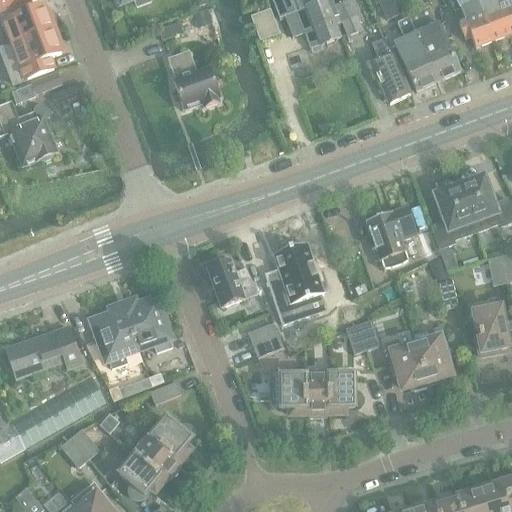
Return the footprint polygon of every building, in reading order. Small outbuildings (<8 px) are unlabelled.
[(40,0),(0,0),(0,15),(0,16),(29,5),(40,0)] [(116,0),(120,8),(134,3),(137,10),(151,5),(149,0),(116,0)] [(195,0),(198,8),(207,6),(205,0),(195,0)] [(271,0),(279,21),(284,19),(293,41),(304,36),(311,52),(341,40),(336,28),(341,26),(330,0),(271,0)] [(406,15),(399,0),(375,0),(387,24),(406,15)] [(509,38),(494,0),(476,0),(478,4),(476,4),(493,44),(509,38)] [(511,0),(494,0),(509,38),(511,36),(511,0)] [(363,33),(350,2),(336,7),(348,39),(363,33)] [(493,44),(476,4),(460,11),(464,22),(458,24),(465,42),(471,40),(475,51),(493,44)] [(56,32),(51,19),(48,20),(44,10),(32,14),(29,5),(0,16),(12,48),(13,49),(56,32)] [(460,75),(446,44),(452,41),(445,26),(439,29),(438,28),(437,28),(429,11),(409,20),(439,85),(460,75)] [(276,35),(269,16),(254,21),(261,41),(276,35)] [(211,28),(207,17),(196,21),(199,32),(211,28)] [(439,85),(409,20),(397,26),(405,43),(395,47),(417,95),(439,85)] [(183,36),(179,25),(158,33),(162,44),(183,36)] [(54,72),(50,61),(61,57),(58,47),(61,45),(56,32),(13,49),(12,48),(1,52),(14,87),(54,72)] [(410,98),(384,41),(372,46),(379,61),(367,67),(374,82),(377,80),(390,107),(410,98)] [(221,101),(210,71),(196,76),(188,56),(169,63),(177,83),(173,84),(184,114),(203,107),(205,111),(219,106),(218,102),(221,101)] [(62,87),(57,75),(31,86),(36,97),(62,87)] [(86,95),(82,85),(67,91),(71,101),(86,95)] [(57,156),(49,136),(43,122),(38,124),(35,116),(22,121),(23,123),(19,125),(11,106),(0,110),(0,140),(9,136),(23,170),(41,163),(45,164),(51,162),(53,158),(57,156)] [(494,207),(484,180),(459,189),(477,236),(500,228),(501,230),(511,226),(511,214),(507,202),(494,207)] [(477,236),(459,189),(435,198),(445,225),(432,230),(440,253),(454,248),(453,245),(477,236)] [(402,245),(418,239),(408,210),(391,216),(391,215),(366,224),(380,264),(381,264),(384,274),(392,272),(403,269),(409,264),(406,255),(402,245)] [(279,274),(266,278),(283,328),(309,319),(304,304),(322,298),(324,297),(323,295),(328,293),(322,275),(317,277),(317,276),(307,247),(298,249),(278,256),(274,258),(279,274)] [(511,285),(511,257),(501,260),(507,287),(511,285)] [(507,287),(501,260),(488,263),(493,290),(507,287)] [(259,297),(245,272),(234,276),(230,265),(223,268),(220,261),(201,268),(210,292),(214,290),(222,311),(259,297)] [(447,274),(458,270),(455,261),(443,265),(447,274)] [(458,310),(452,283),(439,286),(445,313),(458,310)] [(367,294),(364,286),(355,291),(358,298),(367,294)] [(173,342),(167,324),(160,306),(162,305),(159,297),(147,301),(147,303),(136,307),(138,313),(126,317),(138,354),(154,349),(157,356),(172,351),(169,343),(173,342)] [(508,351),(498,302),(488,304),(490,315),(475,318),(479,339),(476,340),(480,360),(500,356),(499,353),(508,351)] [(138,354),(126,317),(114,322),(112,315),(101,319),(100,318),(88,322),(91,330),(93,330),(105,366),(109,364),(112,372),(127,367),(124,359),(138,354)] [(380,349),(371,323),(358,328),(367,354),(380,349)] [(279,339),(274,326),(248,336),(253,349),(279,339)] [(367,354),(358,328),(345,332),(354,358),(367,354)] [(82,367),(69,331),(6,353),(16,382),(65,365),(67,373),(82,367)] [(450,378),(440,342),(443,341),(440,332),(428,335),(427,334),(413,338),(416,348),(428,388),(443,383),(442,380),(450,378)] [(284,352),(279,339),(253,349),(258,362),(284,352)] [(428,388),(416,348),(401,352),(399,344),(387,347),(390,357),(393,356),(403,392),(411,390),(412,393),(428,388)] [(306,418),(305,379),(282,380),(282,375),(272,375),(272,403),(273,406),(274,410),(277,412),(280,413),(290,413),(290,418),(294,418),(306,418)] [(164,385),(160,377),(149,381),(152,390),(164,385)] [(27,452),(107,407),(91,379),(11,425),(27,452)] [(330,418),(329,379),(305,379),(306,418),(309,418),(309,421),(321,421),(321,418),(330,418)] [(362,401),(361,398),(358,396),(354,395),(354,379),(329,379),(330,418),(345,417),(345,412),(355,412),(359,411),(361,408),(363,405),(362,401)] [(147,380),(133,385),(137,394),(150,389),(147,380)] [(181,398),(176,386),(150,396),(155,409),(181,398)] [(122,401),(118,390),(109,394),(114,405),(122,401)] [(109,437),(119,426),(109,417),(100,429),(109,437)] [(186,450),(192,443),(192,442),(194,439),(193,435),(192,432),(189,430),(185,429),(182,430),(179,432),(166,421),(150,440),(180,465),(190,453),(186,450)] [(0,467),(27,452),(11,425),(0,431),(0,467)] [(99,454),(82,433),(71,442),(89,463),(99,454)] [(180,465),(150,440),(135,459),(165,484),(170,477),(172,479),(180,470),(178,468),(180,465)] [(89,463),(71,442),(61,450),(78,472),(89,463)] [(165,484),(135,459),(119,478),(131,488),(130,491),(130,495),(131,499),(134,501),(137,502),(141,502),(144,500),(145,499),(150,492),(155,495),(165,484)] [(511,511),(504,486),(494,489),(493,486),(480,490),(486,511),(511,511)] [(108,511),(97,498),(99,496),(93,489),(83,496),(89,503),(77,511),(108,511)] [(486,511),(480,490),(467,494),(468,497),(458,500),(461,511),(486,511)] [(42,511),(26,492),(15,501),(24,511),(42,511)] [(461,511),(458,500),(435,507),(436,511),(461,511)]
